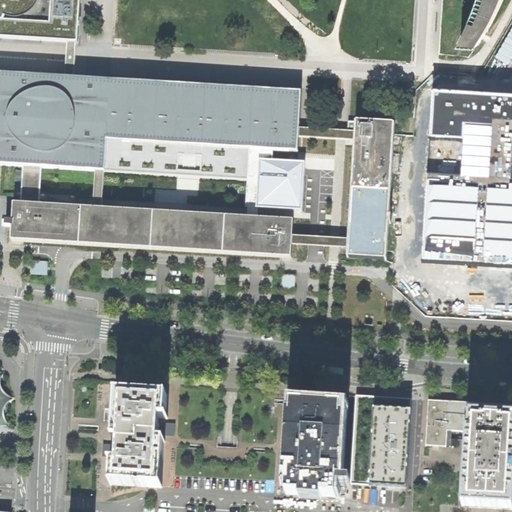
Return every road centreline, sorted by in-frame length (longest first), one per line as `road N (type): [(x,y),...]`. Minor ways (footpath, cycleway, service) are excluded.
road 1 (residential): [(56,320),(511,374)]
road 2 (residential): [(56,320),(38,500)]
